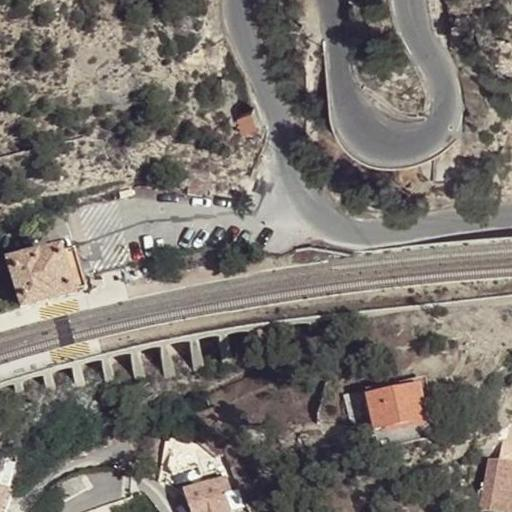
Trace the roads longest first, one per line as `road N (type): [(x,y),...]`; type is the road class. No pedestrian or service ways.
road 1 (tertiary): [(236,0),(236,29),(311,208),(327,226),(388,237),(511,221)]
road 2 (tertiary): [(408,0),(447,103),(429,136),(395,143),(365,132),(349,111),(331,0)]
road 3 (residential): [(20,511),(53,470),(100,457),(126,461),(173,511)]
